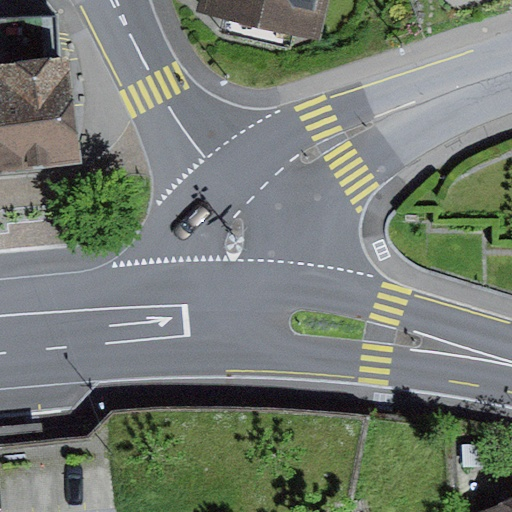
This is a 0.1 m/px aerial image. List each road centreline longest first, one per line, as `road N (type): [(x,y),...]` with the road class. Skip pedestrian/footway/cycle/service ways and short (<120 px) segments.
road 1 (secondary): [(254,203),(333,140),(511,72)]
road 2 (primary): [(511,365),(382,334),(236,324)]
road 3 (primary): [(236,324),(89,328),(0,342)]
road 4 (residential): [(0,190),(49,188),(178,140)]
road 5 (tertiary): [(178,140),(116,0)]
road 6 (secondary): [(236,324),(238,246),(254,203)]
